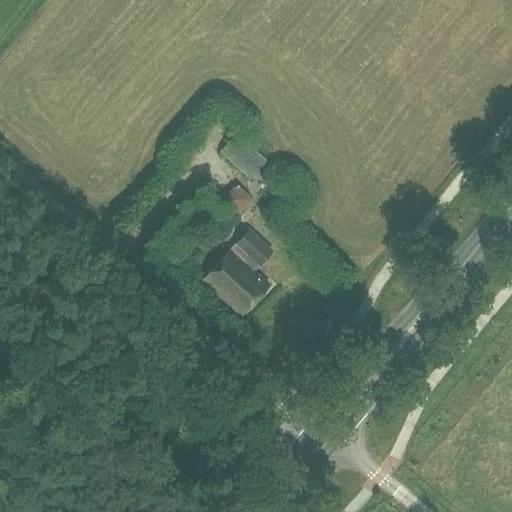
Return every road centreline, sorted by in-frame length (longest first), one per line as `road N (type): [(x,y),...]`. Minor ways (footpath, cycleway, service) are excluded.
road 1 (unclassified): [(321,438),(0,162)]
road 2 (secondary): [(321,438),(511,208)]
road 3 (unclassified): [(422,511),(321,438)]
